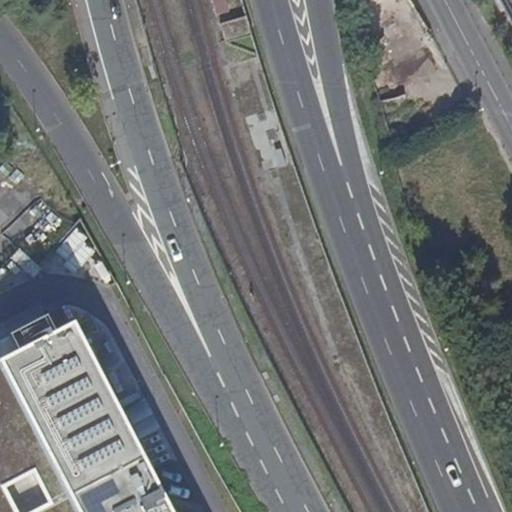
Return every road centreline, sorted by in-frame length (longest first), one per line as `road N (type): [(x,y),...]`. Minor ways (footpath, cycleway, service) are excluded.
road 1 (trunk): [(0,34),(85,161),(199,366),(256,437)]
road 2 (trunk): [(104,0),(171,216),(240,377),(256,437)]
road 3 (trunk): [(380,329),(262,0)]
road 4 (trunk): [(380,329),(313,0)]
road 5 (trunk): [(453,511),(380,329)]
road 6 (unclassified): [(444,0),(511,127)]
